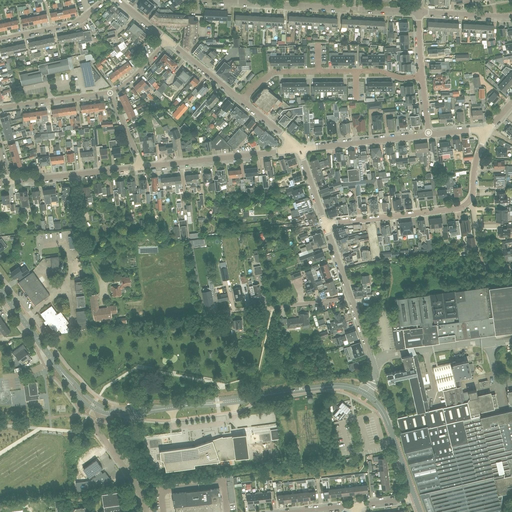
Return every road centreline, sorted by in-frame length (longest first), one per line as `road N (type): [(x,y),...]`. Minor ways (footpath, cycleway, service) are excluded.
road 1 (residential): [(241,100),(277,71),(421,76)]
road 2 (residential): [(298,149),(428,134),(421,76)]
road 3 (residential): [(418,11),(247,2)]
road 4 (residential): [(141,167),(298,149)]
road 5 (residential): [(199,313),(350,298)]
road 6 (residential): [(325,224),(467,202)]
road 7 (residential): [(10,181),(141,167)]
